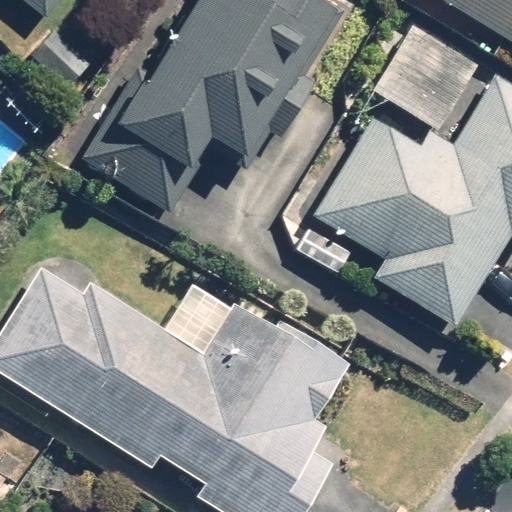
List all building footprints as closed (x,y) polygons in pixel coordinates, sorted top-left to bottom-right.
[(0,0),(0,2),(31,28),(53,0),(0,0)] [(178,0),(71,169),(161,227),(201,164),(222,178),(320,23),(284,0),(178,0)] [(511,0),(420,0),(511,55),(511,0)] [(425,139),(469,69),(404,28),(360,98),(425,139)] [(511,252),(511,98),(485,82),(440,156),(414,140),(407,152),(362,124),(301,224),(372,267),(361,286),(442,335),(497,244),(511,253),(511,252)] [(30,276),(0,325),(0,390),(196,511),(296,511),(326,466),(306,453),(316,436),(304,428),(338,373),(268,331),(262,341),(228,320),(241,299),(198,272),(157,337),(80,289),(72,302),(30,276)]
